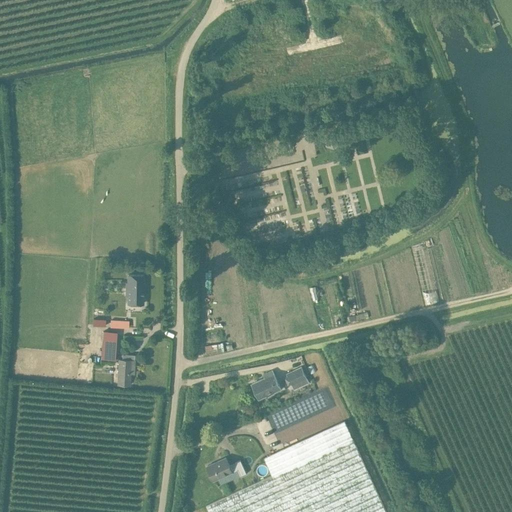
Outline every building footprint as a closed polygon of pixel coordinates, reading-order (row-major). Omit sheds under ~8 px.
[(348,132),(338,134),(330,132),(324,137),(326,146),(334,148),(340,143),(350,140),(348,132)] [(127,303),(142,303),(142,290),(143,290),(143,283),(141,283),(141,274),(126,275),(126,283),(124,283),(125,295),(126,295),(127,303)] [(129,321),(111,320),(110,327),(128,328),(129,321)] [(118,332),(102,331),(100,359),(115,360),(118,332)] [(223,343),(205,346),(206,354),(225,352),(223,343)] [(122,359),(120,359),(119,359),(117,384),(129,385),(130,385),(130,373),(134,374),(135,360),(134,360),(135,355),(123,354),(122,359)] [(309,383),(301,367),(287,374),(287,375),(284,377),(288,385),(291,384),(292,385),(294,384),(296,389),(309,383)] [(252,384),(259,399),(281,389),(272,370),(264,375),(265,378),(252,384)] [(292,409),(269,416),(273,430),(296,424),(292,409)] [(345,420),(273,453),(298,511),(387,511),(354,438),(356,437),(351,425),(348,426),(345,420)] [(298,511),(273,453),(264,457),(272,475),(206,505),(209,511),(298,511)] [(207,467),(210,473),(211,472),(215,480),(233,472),(232,471),(238,469),(241,476),(246,473),(241,461),(235,463),(230,466),(226,458),(207,467)]
